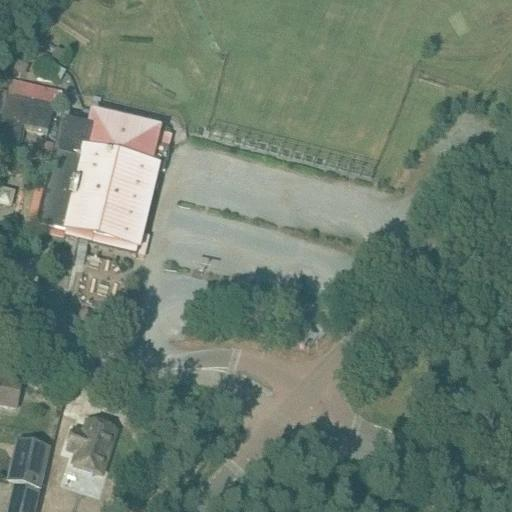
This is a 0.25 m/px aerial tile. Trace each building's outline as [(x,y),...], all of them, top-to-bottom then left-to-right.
[(0,101),(0,148),(18,154),(25,131),(47,136),(53,113),(56,114),(58,106),(8,93),(6,102),(0,101)] [(89,131),(62,125),(54,157),(46,193),(37,227),(36,234),(63,241),(64,241),(77,244),(75,253),(70,272),(67,284),(78,287),(85,256),(88,247),(92,248),(93,248),(135,258),(135,257),(137,251),(138,247),(146,248),(148,238),(140,237),(141,235),(156,172),(163,173),(169,151),(158,148),(154,147),(157,134),(92,118),(89,131)] [(0,407),(15,410),(21,382),(0,377),(0,407)] [(102,477),(116,433),(86,423),(82,434),(73,431),(66,452),(76,455),(72,467),(102,477)] [(34,511),(49,451),(17,444),(8,485),(14,486),(8,511),(34,511)]
